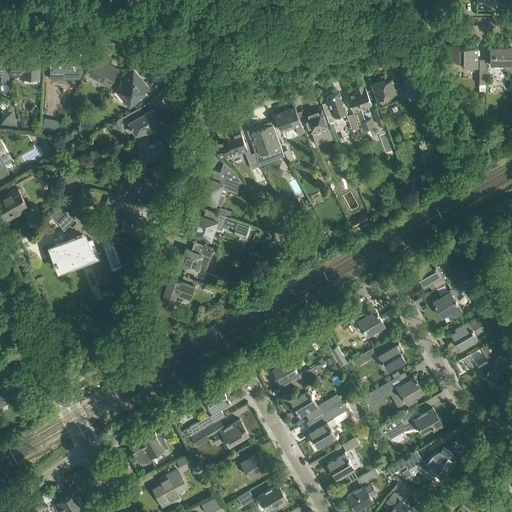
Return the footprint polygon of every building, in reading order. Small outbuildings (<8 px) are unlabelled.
[(479,67),(479,84),(485,84),(485,60),(477,60),(477,47),(463,47),(463,49),(459,49),(459,44),(449,44),(449,51),(448,51),(448,53),(449,53),(449,60),(463,60),(463,67),(479,67)] [(511,69),(511,53),(511,54),(511,47),(504,47),(504,48),(500,48),(500,47),(490,47),(490,65),(504,65),(504,69),(511,69)] [(74,52),(50,52),(50,79),(80,79),(81,76),(86,67),(81,65),(74,65),(74,52)] [(100,52),(95,61),(89,73),(109,84),(118,66),(110,62),(112,59),(100,52)] [(0,74),(3,74),(3,81),(10,81),(10,70),(3,70),(3,53),(0,53),(0,74)] [(11,58),(11,68),(11,75),(24,75),(24,77),(39,77),(39,53),(24,53),(24,59),(11,58)] [(399,84),(400,87),(408,107),(404,96),(425,88),(415,62),(400,68),(405,82),(399,84)] [(129,109),(135,104),(136,106),(139,104),(149,96),(145,91),(149,87),(133,70),(123,78),(125,81),(116,88),(125,99),(122,101),(129,109)] [(400,87),(395,88),(391,79),(387,80),(385,76),(377,78),(378,80),(371,83),(377,100),(396,93),(402,109),(408,107),(400,87)] [(356,92),(347,95),(350,104),(353,111),(353,113),(357,123),(359,122),(362,130),(374,126),(371,118),(365,120),(361,108),(372,104),(369,98),(366,88),(364,89),(362,84),(355,87),(356,92)] [(436,84),(428,87),(431,96),(439,93),(436,84)] [(329,122),(335,120),(334,117),(347,112),(339,91),(326,96),(328,101),(322,103),(329,122)] [(304,132),(302,128),(297,112),(295,106),(274,114),(281,131),(295,126),(298,134),(304,132)] [(130,112),(125,115),(129,122),(135,134),(149,131),(159,128),(155,112),(152,108),(143,113),(139,107),(130,112)] [(380,107),(373,110),(378,124),(385,122),(380,107)] [(303,110),(297,112),(299,119),(304,117),(307,126),(310,133),(312,132),(317,144),(333,138),(328,126),(325,117),(322,108),(305,114),(303,110)] [(6,116),(1,124),(18,126),(14,110),(6,116)] [(257,126),(250,128),(254,139),(251,140),(253,146),(256,145),(259,153),(270,149),(273,159),(284,156),(273,124),(269,125),(268,122),(261,124),(262,127),(258,129),(257,126)] [(241,131),(233,133),(232,131),(227,133),(228,136),(225,137),(227,140),(215,144),(214,143),(208,145),(208,147),(212,151),(214,151),(216,150),(219,158),(225,156),(226,159),(241,154),(240,151),(247,148),(241,131)] [(167,134),(157,136),(153,137),(155,144),(148,145),(146,139),(137,141),(142,161),(156,158),(157,160),(168,158),(166,148),(163,149),(162,145),(169,144),(167,134)] [(52,155),(45,159),(48,164),(55,162),(52,155)] [(206,176),(198,198),(203,199),(202,201),(204,201),(205,201),(216,205),(221,207),(225,195),(220,194),(223,186),(238,192),(241,182),(242,181),(238,175),(237,174),(236,173),(236,172),(235,171),(234,170),(233,169),(232,168),(231,167),(230,166),(229,165),(227,164),(226,163),(225,163),(225,162),(223,162),(222,166),(220,172),(216,171),(214,170),(211,179),(206,176)] [(18,186),(35,177),(30,169),(13,178),(18,186)] [(130,183),(127,193),(128,193),(141,197),(139,201),(150,205),(156,189),(152,188),(156,178),(162,177),(162,180),(169,180),(169,169),(159,169),(150,170),(149,172),(149,173),(147,172),(140,172),(139,175),(139,174),(135,185),(130,183)] [(20,209),(27,206),(17,188),(0,197),(0,212),(3,219),(12,214),(13,216),(22,212),(20,209)] [(116,199),(111,214),(124,219),(122,225),(123,225),(121,230),(128,233),(130,228),(138,231),(143,218),(137,216),(139,210),(141,210),(142,206),(118,195),(116,199)] [(73,226),(77,222),(75,220),(75,219),(67,211),(66,211),(62,207),(51,214),(57,220),(56,220),(65,229),(70,225),(72,225),(73,226)] [(203,215),(198,214),(191,233),(200,237),(204,239),(206,240),(207,239),(211,241),(215,228),(219,229),(219,230),(222,232),(225,224),(224,224),(224,223),(235,226),(235,229),(234,229),(232,232),(234,233),(235,231),(238,232),(237,233),(247,237),(249,231),(248,230),(250,224),(206,209),(203,215)] [(364,214),(358,217),(361,222),(367,219),(364,214)] [(75,259),(78,257),(79,258),(80,257),(79,257),(83,256),(84,256),(86,263),(98,258),(97,256),(98,255),(92,239),(86,241),(83,234),(76,237),(75,237),(59,243),(60,243),(59,244),(59,243),(53,246),(56,254),(54,255),(56,260),(55,261),(56,264),(57,264),(58,265),(57,265),(59,269),(62,268),(69,265),(69,266),(70,265),(70,264),(69,265),(68,262),(69,262),(69,261),(72,260),(73,261),(75,260),(75,259)] [(432,288),(449,278),(436,255),(453,245),(449,238),(447,235),(441,238),(443,241),(429,250),(434,258),(415,269),(423,284),(428,282),(432,288)] [(280,250),(274,239),(269,242),(275,253),(280,250)] [(186,248),(180,265),(184,267),(183,268),(185,269),(186,268),(196,271),(199,262),(208,265),(211,257),(214,248),(204,244),(194,241),(191,250),(186,248)] [(92,301),(103,298),(99,284),(106,282),(100,263),(82,268),(92,301)] [(449,289),(450,291),(433,301),(442,316),(446,313),(450,320),(463,312),(461,310),(462,310),(460,306),(459,306),(453,296),(463,291),(459,284),(470,278),(469,277),(473,275),(469,269),(447,282),(451,288),(449,289)] [(195,285),(173,278),(170,277),(161,302),(171,306),(175,297),(176,297),(177,294),(190,298),(195,285)] [(206,283),(204,287),(205,287),(204,288),(227,296),(229,291),(217,287),(206,283)] [(493,297),(475,308),(479,315),(481,314),(483,318),(492,312),(490,308),(497,304),(493,297)] [(365,315),(363,312),(351,320),(363,333),(364,331),(365,330),(367,335),(371,332),(373,335),(374,334),(377,331),(378,329),(379,328),(384,325),(376,309),(365,315)] [(478,338),(475,334),(485,328),(478,317),(469,322),(467,319),(454,327),(456,330),(451,333),(460,348),(478,338)] [(511,343),(503,334),(481,347),(489,359),(487,361),(478,366),(477,366),(484,377),(484,376),(485,376),(498,383),(503,376),(505,377),(510,369),(508,367),(511,360),(500,353),(501,351),(511,343)] [(387,349),(379,354),(388,369),(393,366),(405,359),(401,352),(403,351),(399,343),(396,344),(387,349)] [(337,345),(330,349),(333,354),(337,361),(340,366),(347,362),(337,345)] [(372,347),(354,358),(358,365),(377,354),(372,347)] [(333,354),(318,363),(322,370),(337,361),(333,354)] [(301,372),(299,373),(290,358),(273,368),(277,375),(274,376),(279,385),(290,378),(295,386),(322,370),(318,363),(301,373),(301,372)] [(373,389),(367,393),(372,402),(391,391),(392,393),(400,406),(406,402),(408,405),(417,400),(415,396),(423,391),(414,376),(406,381),(398,385),(398,384),(395,386),(391,379),(373,389)] [(0,413),(0,412),(0,406),(20,396),(12,380),(0,386),(0,413)] [(204,396),(209,405),(212,411),(210,413),(210,414),(190,426),(194,433),(225,415),(220,407),(230,401),(221,386),(204,396)] [(300,394),(291,399),(300,415),(301,416),(300,414),(304,412),(313,407),(314,409),(318,407),(320,406),(323,411),(324,412),(342,401),(337,393),(324,400),(317,404),(312,396),(308,389),(300,394)] [(346,403),(344,400),(324,412),(327,418),(321,421),(323,423),(310,431),(309,429),(308,429),(318,446),(336,436),(331,429),(339,425),(334,416),(347,409),(344,404),(346,403)] [(386,424),(378,429),(383,438),(388,435),(405,426),(407,429),(413,428),(419,427),(422,432),(432,426),(434,429),(442,424),(433,407),(421,414),(419,411),(411,416),(403,421),(400,416),(386,424)] [(247,436),(246,434),(248,433),(240,418),(224,427),(220,420),(192,437),(197,446),(213,436),(216,442),(225,437),(229,445),(232,443),(233,444),(247,436)] [(148,422),(137,428),(139,433),(151,426),(148,422)] [(134,441),(130,443),(136,454),(134,454),(135,456),(137,458),(139,460),(141,461),(143,461),(146,462),(148,461),(150,461),(152,460),(151,456),(165,449),(155,431),(152,426),(151,426),(139,433),(131,437),(131,438),(132,437),(134,441)] [(359,443),(355,436),(342,443),(346,450),(359,443)] [(397,461),(387,466),(391,473),(401,468),(406,465),(408,468),(414,465),(420,461),(429,467),(427,470),(443,480),(448,471),(446,469),(447,467),(449,468),(454,460),(452,459),(454,456),(457,458),(461,451),(450,444),(448,447),(444,444),(443,445),(444,445),(440,451),(439,450),(432,454),(427,462),(423,459),(417,449),(402,457),(397,461)] [(259,451),(250,456),(241,461),(250,476),(267,466),(259,451)] [(196,462),(191,453),(178,459),(183,468),(196,462)] [(337,458),(328,463),(337,478),(345,473),(347,472),(351,480),(356,477),(357,477),(353,469),(354,468),(348,458),(345,453),(337,458)] [(216,463),(220,470),(231,464),(227,456),(216,463)] [(357,477),(356,477),(362,486),(347,495),(352,504),(354,503),(356,508),(355,508),(355,509),(372,499),(369,494),(375,490),(370,481),(380,475),(375,467),(357,477)] [(162,482),(153,486),(163,504),(172,500),(173,502),(180,499),(175,489),(183,485),(179,477),(181,476),(178,469),(160,478),(162,482)] [(392,492),(385,500),(394,507),(392,510),(389,511),(413,511),(414,510),(407,504),(402,501),(400,499),(403,495),(409,488),(399,480),(393,488),(395,489),(392,492)] [(269,511),(272,511),(281,507),(280,506),(288,501),(278,484),(259,494),(267,508),(269,511)] [(57,497),(51,487),(42,496),(46,503),(57,497)] [(76,490),(55,502),(59,509),(57,510),(57,511),(73,511),(84,506),(76,490)] [(238,498),(242,505),(255,498),(250,491),(238,498)] [(202,503),(206,511),(208,511),(220,506),(215,496),(202,503)] [(511,511),(511,508),(498,496),(490,505),(497,511),(511,511)]
